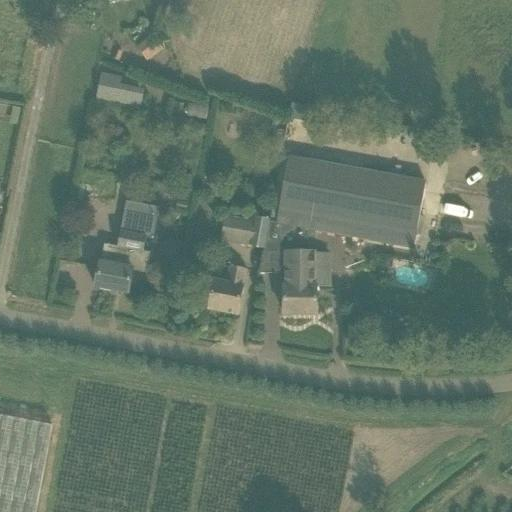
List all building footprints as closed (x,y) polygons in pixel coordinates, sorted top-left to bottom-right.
[(163,52),(153,36),(137,47),(147,62),(163,52)] [(121,78),(102,74),(97,99),(116,103),(119,85),(121,78)] [(312,108),(292,104),(289,119),(309,124),(309,123),(312,108)] [(307,230),(414,250),(426,183),(289,158),(277,224),(307,230)] [(209,196),(213,176),(204,174),(200,195),(209,196)] [(178,201),(176,209),(186,211),(188,203),(178,201)] [(128,295),(133,272),(146,274),(150,254),(143,252),(149,222),(124,217),(118,248),(105,246),(101,264),(101,263),(96,289),(128,295)] [(251,247),(255,222),(225,217),(221,242),(251,247)] [(284,288),(284,316),(317,316),(317,287),(314,287),(314,254),(308,254),(307,230),(277,224),(270,223),(264,257),(286,257),(286,288),(284,288)] [(209,310),(238,316),(243,287),(246,270),(231,267),(228,284),(214,282),(209,310)] [(392,332),(391,352),(418,353),(418,333),(392,332)] [(0,511),(36,511),(53,427),(0,417),(0,511)]
